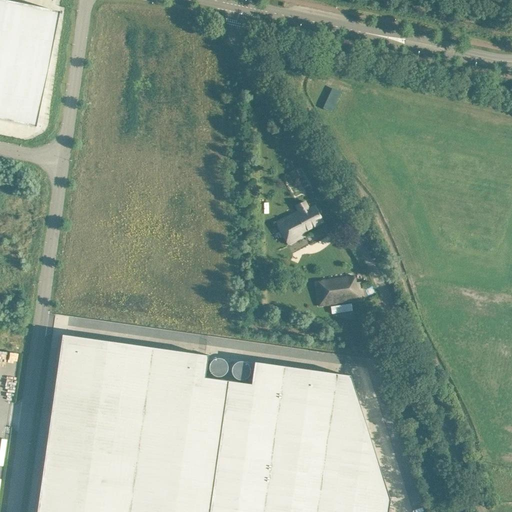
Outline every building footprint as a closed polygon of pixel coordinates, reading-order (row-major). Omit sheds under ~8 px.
[(0,0),(0,113),(41,122),(58,5),(32,0),(0,0)] [(304,202),(296,206),(298,211),(276,223),(288,245),(306,236),(304,232),(323,223),(314,207),(308,210),(304,202)] [(316,290),(319,307),(363,300),(360,283),(355,284),(354,276),(320,282),(321,289),(316,290)] [(208,511),(227,381),(204,378),(207,356),(62,335),(36,511),(208,511)] [(208,511),(387,511),(389,500),(349,376),(254,363),(250,385),(227,381),(208,511)]
